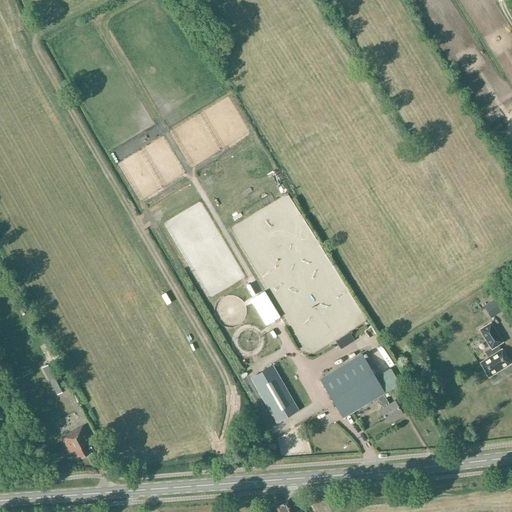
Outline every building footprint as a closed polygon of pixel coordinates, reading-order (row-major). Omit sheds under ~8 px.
[(511,142),(500,150),(511,169),(511,142)] [(491,318),(507,308),(500,296),(483,306),(491,318)] [(489,376),(510,363),(501,350),(500,351),(497,345),(502,342),(490,323),(480,330),(491,348),(485,352),(489,358),(480,363),(489,376)] [(387,421),(402,412),(395,401),(389,405),(383,394),(385,393),(362,354),(320,379),(343,418),(376,398),(382,409),(380,410),(387,421)] [(54,362),(43,367),(57,395),(68,389),(54,362)] [(272,366),(251,378),(276,422),(297,410),(272,366)] [(83,445),(92,440),(83,425),(61,437),(69,452),(74,450),(78,457),(80,456),(81,458),(88,454),(83,445)] [(295,511),(290,511),(287,503),(276,507),(278,511),(301,511),(300,510),(295,511)]
